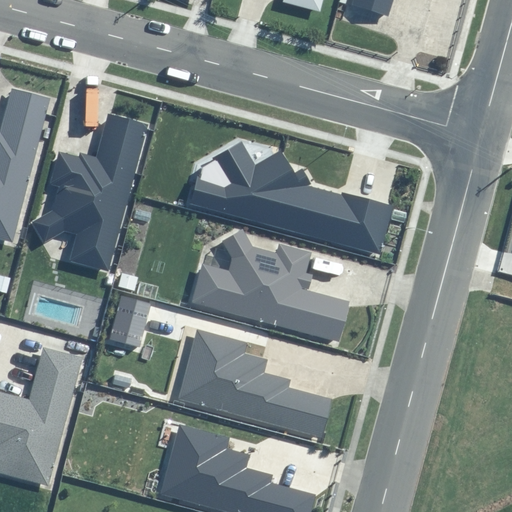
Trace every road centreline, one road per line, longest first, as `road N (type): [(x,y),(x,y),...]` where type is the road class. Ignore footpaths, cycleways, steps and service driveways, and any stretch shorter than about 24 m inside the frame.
road 1 (residential): [(0,6),(481,134)]
road 2 (unclassified): [(380,511),(481,134)]
